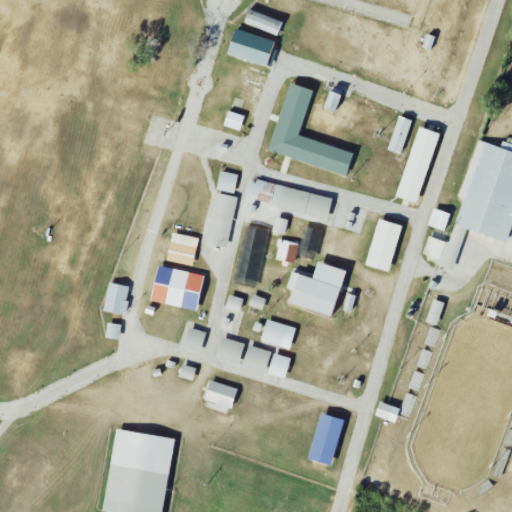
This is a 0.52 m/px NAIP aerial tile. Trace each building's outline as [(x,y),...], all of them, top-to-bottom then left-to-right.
[(276,35),(281,22),(248,9),(243,23),(276,35)] [(270,68),(275,51),(271,49),(273,41),(234,29),(226,54),(270,68)] [(422,47),(430,50),(435,37),(427,34),(422,47)] [(353,152),(298,136),(311,89),(288,83),(268,152),(346,174),(353,152)] [(323,108),(334,112),(340,95),(329,91),(323,108)] [(243,115),(226,112),(223,126),(240,130),(243,115)] [(387,149),(400,153),(411,120),(398,116),(387,149)] [(437,132),(415,126),(397,198),(419,203),(437,132)] [(506,242),(511,222),(511,214),(510,214),(511,207),(511,144),(501,141),(500,147),(476,140),(460,197),(463,198),(455,226),(506,242)] [(237,175),(220,171),(215,190),(233,194),(237,175)] [(332,197),(255,180),(254,184),(247,183),(244,200),(327,218),(332,197)] [(444,231),(449,213),(432,208),(427,226),(444,231)] [(288,220),(276,216),(272,231),(284,234),(288,220)] [(364,265),(388,272),(402,226),(378,219),(364,265)] [(267,230),(244,226),(233,283),(256,287),(267,230)] [(197,237),(170,234),(167,262),(193,265),(197,237)] [(422,253),(439,259),(445,242),(428,236),(422,253)] [(275,260),(294,263),(297,243),(278,240),(275,260)] [(345,270),(317,262),(312,278),(291,272),(286,288),(292,290),(288,303),(331,316),(345,270)] [(149,300),(195,311),(203,276),(158,265),(149,300)] [(103,310),(124,315),(130,287),(108,282),(103,310)] [(247,305),(260,310),(264,299),(251,294),(247,305)] [(354,295),(347,294),(343,310),(351,312),(354,295)] [(225,308),(240,311),(242,298),(228,295),(225,308)] [(426,323),(438,326),(443,303),(431,300),(426,323)] [(281,347),(287,325),(266,319),(260,341),(281,347)] [(118,340),(120,325),(107,323),(105,338),(118,340)] [(200,348),(205,333),(189,327),(184,342),(200,348)] [(237,365),(244,344),(221,337),(215,358),(237,365)] [(266,371),(270,350),(247,346),(243,367),(266,371)] [(284,379),(290,358),(273,353),(267,373),(284,379)] [(196,368),(181,364),(177,376),(192,381),(196,368)] [(419,391),(423,373),(412,371),(408,389),(419,391)] [(215,403),(214,409),(230,413),(235,387),(208,381),(204,400),(215,403)] [(399,412),(410,416),(416,396),(406,392),(399,412)] [(395,422),(399,408),(378,402),(374,417),(395,422)] [(342,419),(319,414),(308,460),(331,466),(342,419)] [(162,511),(173,438),(114,430),(103,511),(108,511),(162,511)]
